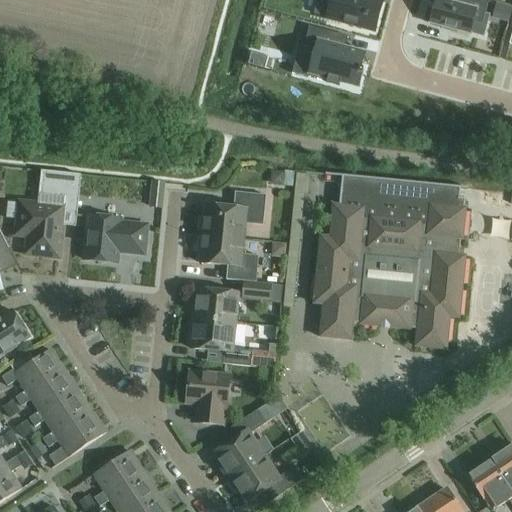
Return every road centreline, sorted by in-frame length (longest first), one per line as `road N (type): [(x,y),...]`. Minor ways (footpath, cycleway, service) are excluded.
road 1 (residential): [(151,415),(120,413),(56,311),(55,292),(164,303)]
road 2 (residential): [(322,511),(511,382)]
road 3 (residential): [(402,0),(391,41),(400,69),(511,105)]
